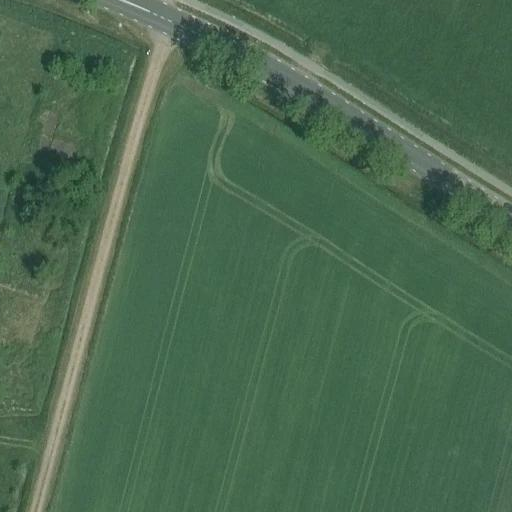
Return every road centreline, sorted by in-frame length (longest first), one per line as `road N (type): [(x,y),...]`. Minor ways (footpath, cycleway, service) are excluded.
road 1 (track): [(33,511),(167,21)]
road 2 (secondary): [(511,217),(281,79),(115,0)]
